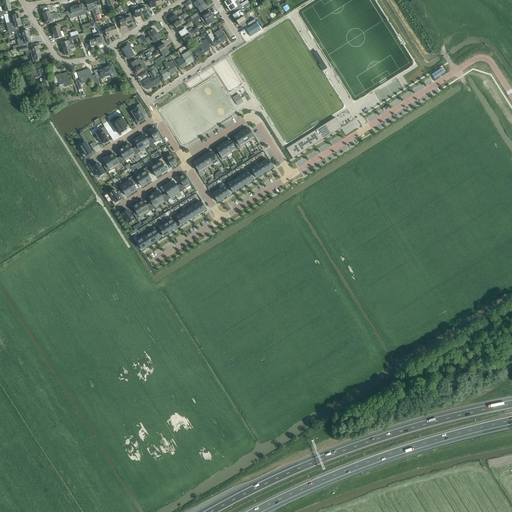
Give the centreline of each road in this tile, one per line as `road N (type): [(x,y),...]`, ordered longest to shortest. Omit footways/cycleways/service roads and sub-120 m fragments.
road 1 (motorway): [(511,403),(359,445),(211,511)]
road 2 (residential): [(511,95),(491,62),(478,57),(291,175)]
road 3 (motorway): [(258,511),(366,464),(511,422)]
road 4 (residential): [(147,102),(240,41),(214,0)]
road 5 (residential): [(182,159),(251,118),(291,175)]
road 6 (residential): [(25,5),(61,60),(92,58),(112,46)]
